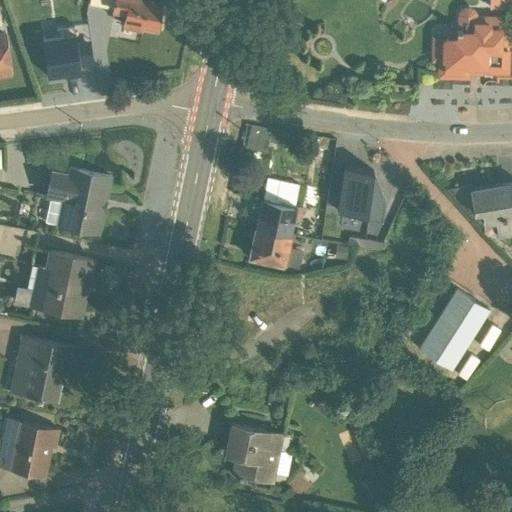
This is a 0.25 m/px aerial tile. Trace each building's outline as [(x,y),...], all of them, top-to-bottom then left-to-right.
[(141,25),(155,27),(160,3),(145,0),(89,0),(88,5),(112,10),(110,17),(123,20),(122,25),(140,29),(141,25)] [(511,10),(511,0),(487,0),(487,9),(511,10)] [(440,77),(467,78),(467,70),(482,71),(482,76),(511,77),(511,43),(506,43),(506,16),(476,16),(474,11),(470,8),(466,7),(462,7),(458,10),(455,15),(455,30),(440,30),(440,36),(430,36),(430,62),(438,62),(438,74),(439,76),(440,77)] [(62,76),(79,73),(72,26),(55,28),(56,36),(41,39),(46,76),(62,74),(62,76)] [(3,33),(0,33),(0,75),(9,74),(3,33)] [(265,150),(269,130),(249,126),(245,147),(265,150)] [(295,135),(275,131),(271,152),(291,155),(295,135)] [(343,167),(336,210),(379,217),(382,198),(372,171),(343,167)] [(49,199),(44,221),(97,232),(109,176),(68,168),(67,174),(50,171),(45,198),(49,199)] [(260,198),(254,228),(290,235),(294,219),(297,220),(300,206),(293,205),(297,184),(266,178),(262,199),(260,198)] [(469,184),(445,189),(477,225),(494,223),(497,238),(511,235),(511,182),(470,190),(469,184)] [(290,235),(254,228),(248,257),(297,268),(301,250),(288,247),(290,235)] [(349,248),(336,245),(334,258),(347,260),(349,248)] [(86,286),(92,260),(46,250),(43,267),(30,265),(25,288),(15,286),(12,304),(80,317),(86,286)] [(489,310),(454,288),(416,348),(451,370),(489,310)] [(20,336),(8,391),(56,402),(60,385),(64,386),(73,347),(20,336)] [(3,417),(0,433),(0,465),(43,474),(49,446),(53,446),(56,429),(3,417)] [(282,434),(229,423),(223,456),(233,458),(230,474),(272,482),(279,450),(284,451),(287,436),(282,435),(282,434)]
